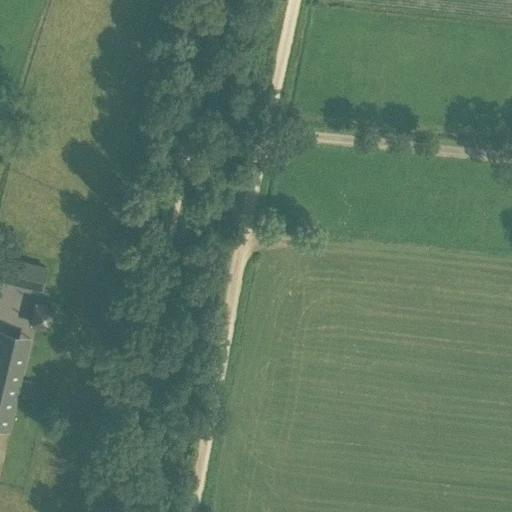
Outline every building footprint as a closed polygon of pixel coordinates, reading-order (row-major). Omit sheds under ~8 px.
[(0,278),(41,288),(46,267),(0,255),(0,278)] [(31,323),(51,328),(56,308),(36,303),(31,323)] [(63,331),(59,362),(80,364),(84,334),(63,331)] [(0,426),(8,428),(27,350),(0,344),(0,426)] [(31,476),(29,511),(59,511),(61,477),(31,476)]
